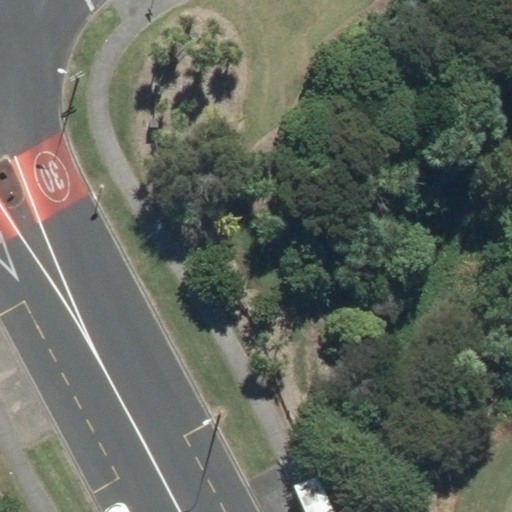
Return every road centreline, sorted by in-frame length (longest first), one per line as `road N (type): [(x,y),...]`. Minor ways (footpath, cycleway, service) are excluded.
road 1 (tertiary): [(54,251),(191,511)]
road 2 (tertiary): [(0,118),(54,251)]
